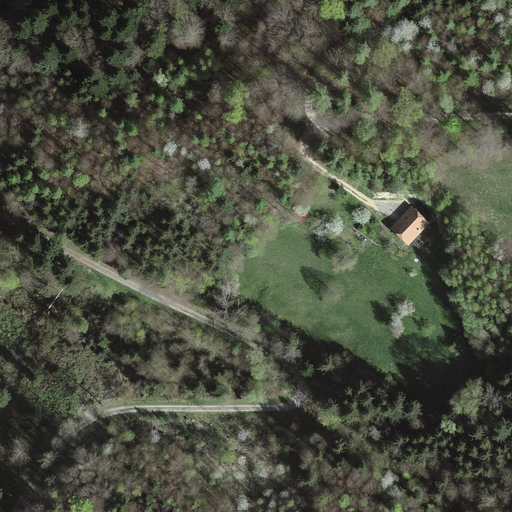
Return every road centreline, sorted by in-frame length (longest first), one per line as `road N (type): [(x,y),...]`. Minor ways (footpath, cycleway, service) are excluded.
road 1 (track): [(14,511),(90,417),(276,406),(289,403),(297,384),(273,357),(0,214)]
road 2 (track): [(511,118),(371,117),(313,128),(306,92),(318,66),(428,0)]
road 3 (track): [(418,120),(357,139),(313,128),(304,136),(303,157),(370,208)]
